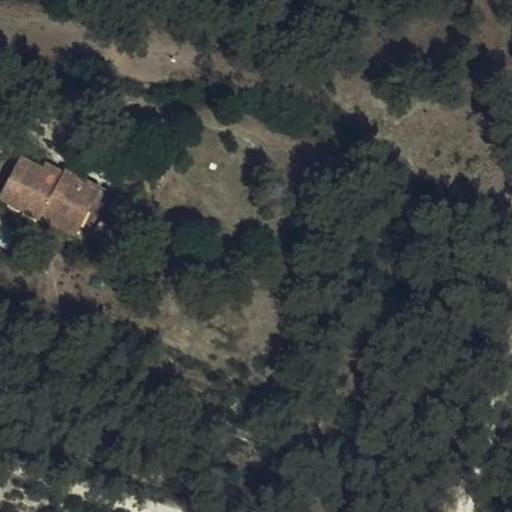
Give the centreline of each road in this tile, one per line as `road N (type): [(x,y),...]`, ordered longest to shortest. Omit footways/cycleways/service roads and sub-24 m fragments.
road 1 (track): [(164,511),(0,456)]
road 2 (track): [(471,511),(511,388)]
